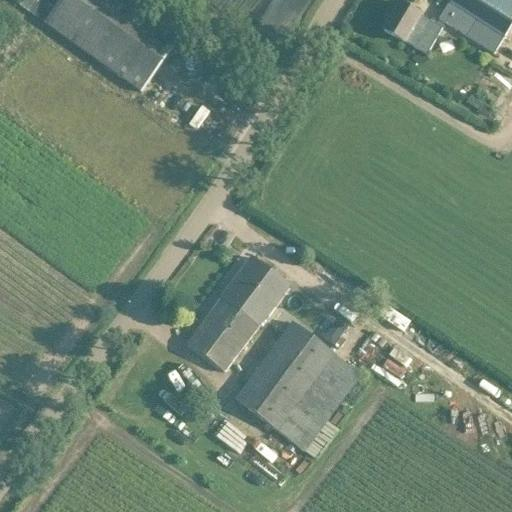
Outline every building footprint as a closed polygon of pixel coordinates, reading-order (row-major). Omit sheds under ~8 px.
[(40,0),(25,0),(21,7),(32,15),(142,94),(184,35),(133,0),(61,0),(61,1),(54,10),(50,17),(39,9),(43,2),(40,0)] [(511,23),(511,3),(507,0),(452,0),(439,21),(493,55),(511,23)] [(426,56),(441,29),(421,17),(417,15),(400,5),(384,32),(421,54),(422,53),(426,56)] [(511,76),(486,117),(496,123),(511,96),(511,76)] [(288,287),(275,277),(258,265),(247,281),(239,275),(186,345),(202,357),(224,373),(288,287)] [(235,402),(304,453),(360,377),(291,325),(235,402)] [(326,335),(322,340),(332,348),(340,338),(334,334),(326,335)] [(147,404),(144,413),(167,420),(169,411),(147,404)]
